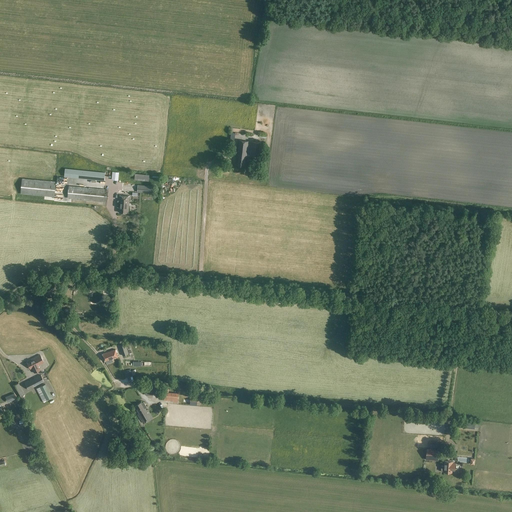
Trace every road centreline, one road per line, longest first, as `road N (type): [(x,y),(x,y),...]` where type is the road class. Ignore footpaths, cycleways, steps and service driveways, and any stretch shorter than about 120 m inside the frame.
road 1 (track): [(0,307),(48,279),(123,275),(511,316)]
road 2 (track): [(19,293),(57,310),(119,387),(134,387),(148,402),(159,399)]
